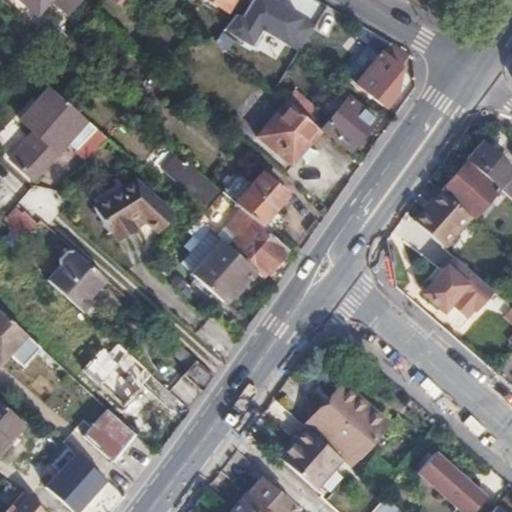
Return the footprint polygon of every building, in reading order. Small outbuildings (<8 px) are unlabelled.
[(27,0),(41,12),(50,2),(66,15),(79,0),(27,0)] [(211,0),(229,11),(234,0),(211,0)] [(266,0),(255,0),(245,18),(259,26),(272,4),(266,0)] [(329,8),(316,0),(307,0),(303,7),(322,20),(329,8)] [(47,19),(38,30),(60,50),(69,39),(47,19)] [(411,57),(365,30),(360,39),(380,53),(374,62),(369,59),(363,67),(368,70),(357,85),(386,108),(398,94),(388,86),(411,57)] [(69,39),(60,50),(84,70),(97,55),(74,34),(69,39)] [(380,53),(360,39),(337,71),(357,85),(368,70),(363,67),(369,59),(374,62),(380,53)] [(64,100),(50,88),(22,120),(36,133),(12,162),(32,181),(68,140),(86,120),(64,100)] [(292,95),(286,102),(288,103),(308,120),(313,113),(292,95)] [(336,114),(326,127),(352,149),(375,121),(349,98),(344,105),(338,100),(331,109),(336,114)] [(291,165),(321,131),(308,120),(288,103),(258,137),(291,165)] [(0,132),(0,145),(8,153),(26,135),(11,120),(0,132)] [(98,131),(86,120),(68,140),(80,151),(98,131)] [(79,152),(90,161),(108,139),(98,131),(80,151),(79,152)] [(511,168),(482,143),(467,160),(496,186),(498,188),(509,198),(511,194),(511,168)] [(236,205),(179,153),(165,169),(208,209),(213,204),(230,220),(228,224),(240,234),(228,246),(256,271),(258,272),(261,269),(265,273),(287,249),(271,235),(236,205)] [(294,176),(303,187),(327,168),(318,157),(294,176)] [(467,160),(441,190),(469,214),(472,217),(498,188),(496,186),(467,160)] [(268,168),(236,205),(271,235),(286,217),(278,211),(290,197),(274,183),(278,178),(268,168)] [(138,183),(95,209),(110,234),(113,232),(115,236),(130,226),(129,223),(141,216),(161,233),(175,216),(138,183)] [(440,189),(414,218),(443,244),(469,214),(441,190),(440,189)] [(38,225),(25,213),(10,230),(22,242),(38,225)] [(256,271),(228,246),(226,248),(221,243),(192,274),(225,304),(256,271)] [(62,267),(47,281),(83,314),(90,305),(86,302),(107,281),(74,251),(66,253),(61,258),(62,267)] [(475,275),(455,256),(424,292),(445,310),(452,301),(467,315),(475,307),(477,308),(493,290),(492,289),(475,275)] [(441,314),(456,330),(466,321),(450,305),(441,314)] [(0,364),(1,366),(10,356),(24,368),(41,349),(0,310),(0,364)] [(511,333),(486,364),(496,372),(511,352),(511,333)] [(113,340),(84,372),(124,407),(140,391),(133,384),(145,370),(119,346),(113,340)] [(215,379),(211,376),(197,362),(186,375),(204,393),(215,379)] [(37,372),(29,387),(43,395),(52,381),(37,372)] [(340,385),(325,403),(330,407),(345,390),(340,385)] [(325,403),(306,425),(307,426),(342,457),(349,465),(372,437),(384,424),(345,390),(330,407),(325,403)] [(0,402),(0,440),(9,430),(17,437),(26,427),(0,402)] [(137,435),(110,411),(85,438),(114,464),(137,435)] [(342,457),(307,426),(281,455),(316,485),(342,457)] [(40,459),(54,450),(45,437),(31,446),(40,459)] [(435,452),(417,472),(462,511),(490,511),(496,506),(485,497),(435,452)] [(324,493),(349,465),(342,457),(316,485),(324,493)] [(260,476),(245,491),(269,511),(297,511),(299,510),(283,496),(268,484),(260,476)] [(271,480),(268,484),(283,496),(286,492),(271,480)] [(269,511),(245,491),(227,511),(228,511),(269,511)] [(35,511),(25,502),(16,511),(11,511),(10,511),(35,511)]
